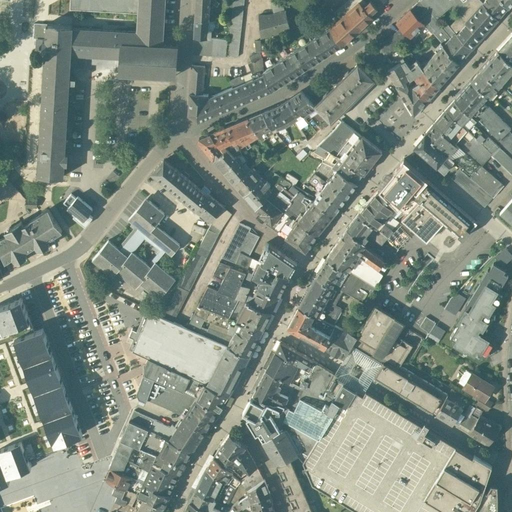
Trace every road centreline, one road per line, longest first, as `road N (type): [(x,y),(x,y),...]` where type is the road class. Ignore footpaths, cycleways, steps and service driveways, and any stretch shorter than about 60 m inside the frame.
road 1 (residential): [(182,137),(66,258),(0,289)]
road 2 (residential): [(363,41),(264,104),(182,137)]
road 3 (residential): [(363,41),(389,83),(360,114),(437,182)]
road 4 (residential): [(185,0),(182,137)]
road 5 (residential): [(182,137),(266,228)]
